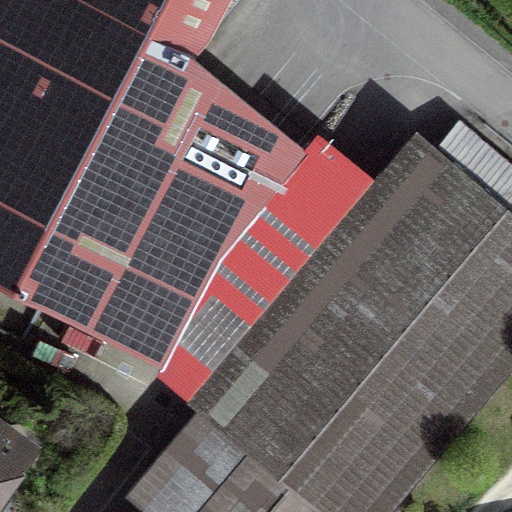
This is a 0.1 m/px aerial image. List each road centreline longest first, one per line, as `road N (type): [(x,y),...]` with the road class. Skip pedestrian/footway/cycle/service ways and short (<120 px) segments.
road 1 (residential): [(97,511),(165,428),(385,4)]
road 2 (residential): [(511,117),(385,4)]
